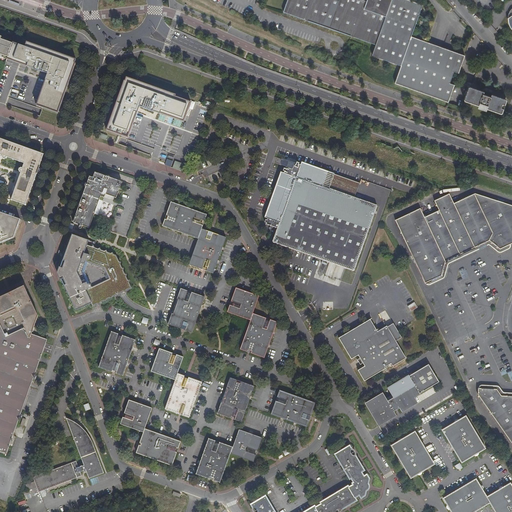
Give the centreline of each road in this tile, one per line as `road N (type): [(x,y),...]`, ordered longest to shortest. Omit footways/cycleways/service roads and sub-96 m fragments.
road 1 (primary): [(140,36),(511,171)]
road 2 (primary): [(511,161),(201,48),(170,34),(155,16)]
road 3 (residential): [(66,327),(101,314),(285,380),(321,362)]
road 4 (unclassified): [(66,327),(114,456),(195,492)]
road 5 (unclassified): [(246,235),(215,195),(80,150)]
road 6 (unclassified): [(227,496),(314,446),(333,402)]
road 7 (unclassified): [(321,362),(246,235)]
